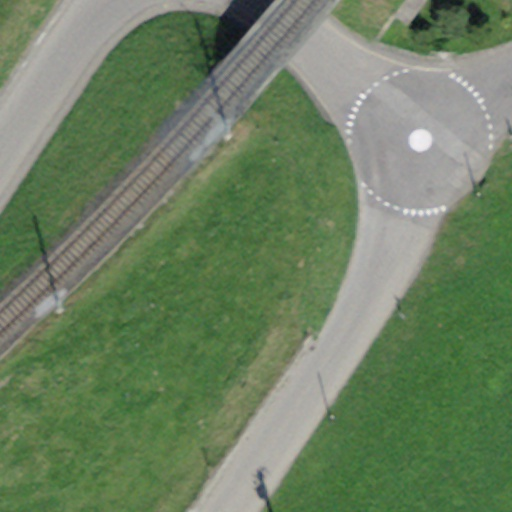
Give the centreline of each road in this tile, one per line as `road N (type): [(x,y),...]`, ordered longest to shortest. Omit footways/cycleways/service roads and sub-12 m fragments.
road 1 (tertiary): [(228,511),(370,295),(421,146)]
road 2 (tertiary): [(421,146),(261,0)]
road 3 (tertiary): [(104,0),(0,146)]
